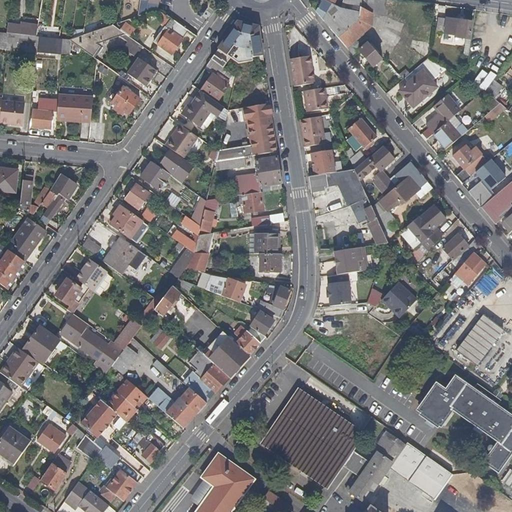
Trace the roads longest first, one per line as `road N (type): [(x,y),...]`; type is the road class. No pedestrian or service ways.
road 1 (residential): [(138,511),(299,322),(307,299),(309,260),(270,10)]
road 2 (residential): [(293,5),(511,262)]
road 3 (residential): [(126,160),(0,334)]
road 4 (residential): [(229,13),(126,160)]
road 5 (residential): [(0,146),(126,160)]
